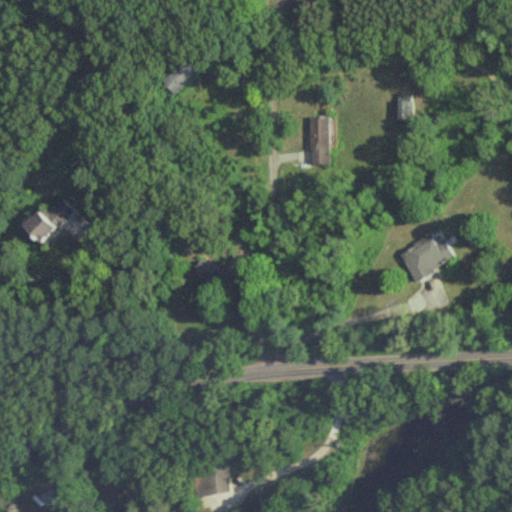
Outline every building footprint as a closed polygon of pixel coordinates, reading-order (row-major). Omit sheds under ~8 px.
[(201,70),(188,56),(160,82),(173,96),(201,70)] [(397,123),(411,123),(411,100),(397,100),(397,123)] [(329,165),(329,119),(310,119),(310,165),(329,165)] [(49,215),(42,208),(22,230),(43,248),(75,213),(62,201),(49,215)] [(455,264),(446,241),(435,245),(434,242),(401,255),(412,282),(455,264)] [(162,269),(170,271),(174,257),(166,255),(162,269)] [(241,290),(244,271),(197,262),(193,282),(241,290)] [(228,493),(224,460),(191,465),(196,497),(228,493)] [(278,511),(279,496),(254,496),(253,511),(278,511)]
